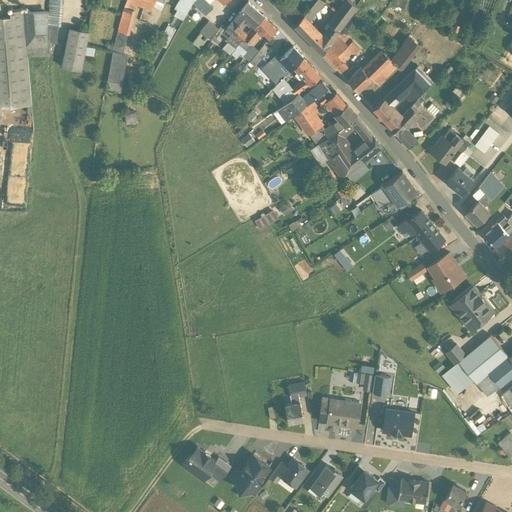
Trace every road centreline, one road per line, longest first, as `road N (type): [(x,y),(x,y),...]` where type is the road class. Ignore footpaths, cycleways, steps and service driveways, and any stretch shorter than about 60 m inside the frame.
road 1 (residential): [(265,0),(374,118),(511,290)]
road 2 (residential): [(511,469),(209,426)]
